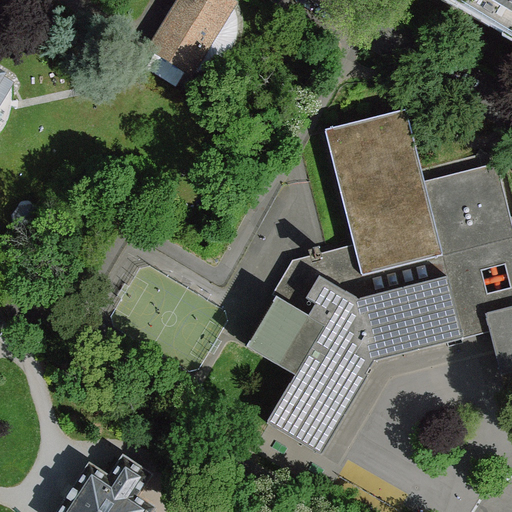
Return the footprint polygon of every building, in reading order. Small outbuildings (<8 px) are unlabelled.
[(229,5),(221,0),(188,0),(158,49),(190,69),(192,66),(227,8),(229,5)] [(511,0),(442,0),(511,40),(511,0)] [(232,11),(227,8),(192,66),(196,69),(193,73),(208,70),(221,62),(233,50),(239,34),(239,19),(235,7),(232,11)] [(1,76),(0,77),(0,105),(13,84),(1,76)] [(363,276),(444,255),(425,182),(408,112),(326,131),(355,246),(363,276)] [(511,307),(511,224),(498,165),(425,182),(444,255),(363,276),(355,246),(293,261),(273,295),(277,298),(309,317),(315,306),(308,300),(320,277),(360,300),(451,277),(464,338),(490,332),(485,314),(511,307)] [(360,300),(320,277),(308,300),(315,306),(309,317),(326,326),(297,376),(270,423),(323,455),(376,360),(464,338),(451,277),(360,300)] [(309,317),(277,298),(247,347),(297,376),(326,326),(309,317)] [(511,307),(485,314),(490,332),(502,374),(511,371),(511,307)] [(111,481),(92,468),(61,511),(151,511),(154,508),(137,496),(151,476),(125,459),(111,481)]
